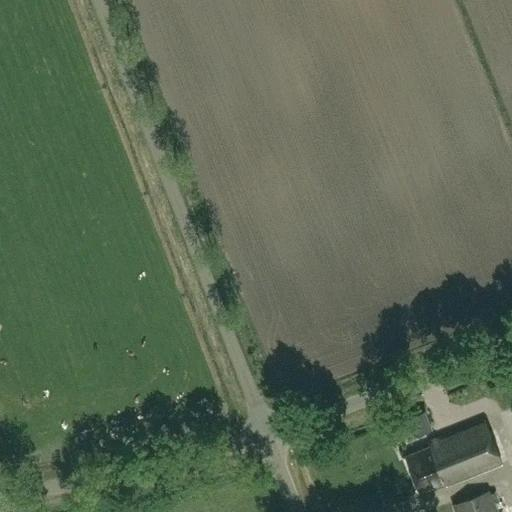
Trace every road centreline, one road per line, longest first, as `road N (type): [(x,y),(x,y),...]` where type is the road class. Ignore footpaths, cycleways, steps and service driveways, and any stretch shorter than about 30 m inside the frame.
road 1 (unclassified): [(265,434),(98,0)]
road 2 (unclassified): [(0,492),(159,466),(265,434)]
road 3 (unclassified): [(265,434),(511,341)]
